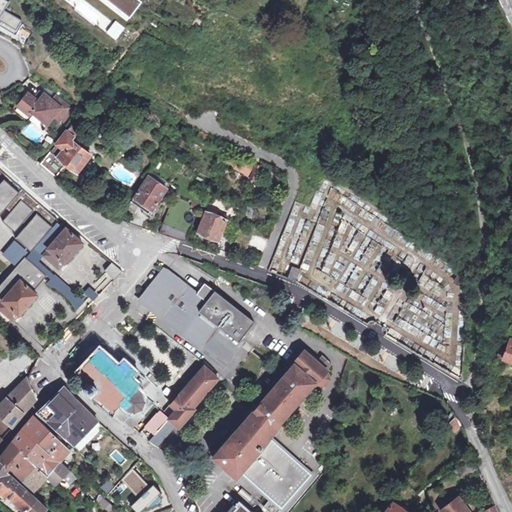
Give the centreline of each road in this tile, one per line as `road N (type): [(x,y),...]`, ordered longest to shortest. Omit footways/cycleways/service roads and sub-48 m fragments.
road 1 (unclassified): [(137,250),(168,247),(280,281),(443,378),(507,511)]
road 2 (track): [(456,394),(475,373),(484,275),(467,144),(418,0)]
road 3 (residential): [(60,378),(170,475),(185,511)]
road 4 (residential): [(0,136),(137,250)]
road 5 (residential): [(137,250),(133,283),(61,365),(60,378)]
